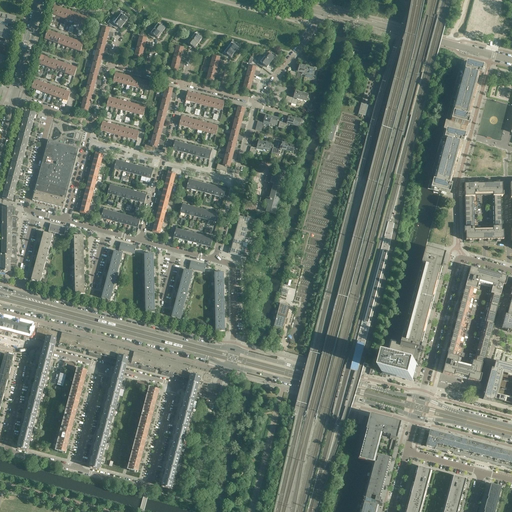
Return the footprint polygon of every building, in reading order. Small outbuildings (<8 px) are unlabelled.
[(480,10),(475,29),(491,34),(496,14),(487,12),(488,8),(493,10),(493,8),(497,9),(499,0),(484,0),(483,6),(486,7),(485,11),(480,10)] [(0,64),(1,61),(0,61),(0,37),(7,40),(10,28),(7,28),(8,24),(13,25),(15,17),(0,12),(0,64)] [(128,19),(124,16),(126,14),(123,12),(117,19),(124,24),(128,19)] [(120,29),(124,24),(117,19),(114,24),(113,23),(111,25),(116,30),(118,27),(120,29)] [(165,29),(161,26),(163,24),(160,22),(158,24),(154,29),(161,34),(165,29)] [(108,34),(110,28),(103,26),(101,32),(108,34)] [(157,39),(161,34),(154,29),(151,34),(150,33),(148,35),(153,39),(155,37),(157,39)] [(202,39),(198,36),(199,34),(197,32),(195,34),(191,39),(198,44),(202,39)] [(145,44),(147,38),(140,36),(138,42),(145,44)] [(194,49),(198,44),(191,39),(188,43),(187,43),(185,45),(190,49),(192,47),(194,49)] [(236,47),(234,45),(236,43),(233,41),(232,43),(231,43),(228,48),(234,53),(238,48),(236,47)] [(104,52),(105,46),(98,44),(96,50),(104,52)] [(182,54),(184,48),(177,46),(175,52),(182,54)] [(231,58),(234,53),(228,48),(224,53),(223,52),(221,55),(227,59),(228,56),(231,58)] [(274,58),(270,55),(272,53),(269,51),(268,53),(264,58),(271,63),(274,58)] [(141,62),(142,56),(135,54),(133,60),(141,62)] [(219,64),(220,57),(213,55),(211,62),(219,64)] [(101,64),(102,58),(95,56),(93,62),(101,64)] [(267,68),(271,63),(264,58),(260,62),(259,62),(257,64),(263,68),(264,66),(267,68)] [(466,63),(461,62),(427,189),(431,190),(449,195),(452,186),(450,186),(461,144),(463,145),(465,136),(460,135),(462,125),(467,126),(470,117),(468,117),(479,76),(481,76),(483,67),(470,64),(466,63)] [(178,72),(179,66),(172,64),(170,70),(178,72)] [(255,73),(256,67),(249,65),(247,71),(255,73)] [(306,74),(307,67),(299,65),(298,72),(303,73),(302,75),(305,75),(306,74)] [(313,76),(315,71),(316,71),(316,68),(314,68),(314,69),(307,67),(306,74),(313,76)] [(97,76),(99,70),(92,68),(90,74),(97,76)] [(214,82),(216,75),(208,73),(206,80),(214,82)] [(250,91),(252,85),(244,83),(243,89),(250,91)] [(93,94),(94,88),(87,86),(85,92),(93,94)] [(172,95),(173,89),(166,87),(164,93),(172,95)] [(300,100),(302,93),(295,91),(293,98),(300,100)] [(307,102),(308,95),(302,93),(300,100),(307,102)] [(88,112),(90,106),(82,104),(80,110),(88,112)] [(368,106),(361,104),(358,115),(365,117),(368,106)] [(244,114),(246,108),(238,106),(237,112),(244,114)] [(33,122),(35,114),(29,113),(29,112),(27,112),(26,112),(25,116),(24,116),(24,118),(24,119),(33,122)] [(270,124),(272,117),(265,115),(263,122),(270,124)] [(277,126),(279,119),(272,117),(270,124),(277,126)] [(293,126),(295,119),(288,117),(286,124),(293,126)] [(31,129),(33,123),(33,122),(24,119),(23,121),(22,122),(23,122),(22,127),(31,129)] [(300,127),(302,120),(295,119),(293,126),(300,127)] [(330,124),(327,139),(333,140),(337,126),(330,124)] [(30,136),(31,129),(22,127),(21,131),(20,130),(20,132),(20,134),(30,136)] [(28,144),(29,137),(30,136),(20,134),(19,135),(19,137),(18,141),(28,144)] [(26,151),(28,144),(18,141),(17,145),(16,145),(16,147),(17,147),(16,148),(26,151)] [(62,149),(64,145),(48,141),(47,145),(62,149)] [(157,149),(159,143),(151,141),(150,146),(150,147),(155,148),(157,149)] [(263,152),(263,150),(265,143),(258,141),(257,148),(257,149),(256,150),(263,152)] [(270,151),(271,147),(273,147),(274,145),(272,145),(272,144),(265,143),(263,150),(270,151)] [(286,151),(288,144),(282,143),(280,149),(286,151)] [(293,153),(295,146),(288,144),(286,151),(293,153)] [(61,154),(62,149),(47,145),(46,150),(61,154)] [(78,153),(79,149),(64,145),(62,149),(78,153)] [(24,158),(25,152),(26,151),(16,148),(16,150),(15,150),(15,151),(14,156),(24,158)] [(77,158),(78,153),(62,149),(61,154),(77,158)] [(60,158),(61,154),(46,150),(45,154),(60,158)] [(102,161),(103,155),(98,154),(96,153),(94,159),(102,161)] [(59,163),(60,158),(45,154),(43,159),(59,163)] [(75,162),(77,158),(61,154),(60,158),(75,162)] [(22,165),(24,158),(14,156),(13,160),(13,159),(12,161),(13,161),(12,163),(22,165)] [(74,167),(75,162),(60,158),(59,163),(74,167)] [(58,167),(59,163),(43,159),(42,163),(58,167)] [(230,168),(231,162),(224,160),(222,166),(227,167),(230,168)] [(20,173),(22,166),(22,165),(12,163),(12,164),(11,164),(11,166),(10,170),(20,173)] [(56,172),(58,167),(42,163),(41,168),(56,172)] [(73,171),(74,167),(59,163),(58,167),(73,171)] [(72,176),(73,171),(58,167),(56,172),(72,176)] [(55,177),(56,172),(41,168),(40,173),(55,177)] [(18,180),(20,173),(10,170),(9,174),(8,176),(9,176),(8,177),(18,180)] [(279,201),(283,186),(282,186),(285,173),(277,171),(275,179),(266,176),(265,182),(269,183),(265,198),(261,197),(260,202),(268,204),(266,212),(275,214),(278,201),(279,201)] [(71,181),(72,176),(56,172),(55,177),(71,181)] [(174,180),(176,174),(171,173),(168,172),(167,178),(174,180)] [(54,181),(55,177),(40,173),(39,177),(54,181)] [(16,187),(18,181),(18,180),(8,177),(8,179),(7,179),(7,180),(8,180),(6,185),(16,187)] [(53,186),(54,181),(39,177),(37,182),(53,186)] [(69,185),(71,181),(55,177),(54,181),(69,185)] [(68,190),(69,185),(54,181),(53,186),(68,190)] [(52,190),(53,186),(37,182),(36,186),(52,190)] [(502,184),(464,184),(464,197),(473,197),(474,197),(474,194),(493,194),(493,196),(500,196),(502,196),(502,184)] [(14,194),(16,187),(6,185),(5,189),(5,190),(5,192),(14,194)] [(50,195),(52,190),(36,186),(35,191),(50,195)] [(67,194),(68,190),(53,186),(52,190),(67,194)] [(66,199),(67,194),(52,190),(50,195),(66,199)] [(63,209),(66,199),(50,195),(35,191),(32,200),(63,209)] [(12,202),(14,195),(14,194),(5,192),(4,193),(3,195),(4,195),(3,199),(4,199),(4,200),(6,200),(12,202)] [(87,215),(89,209),(82,207),(80,213),(87,215)] [(12,215),(12,212),(12,208),(2,208),(1,208),(1,211),(2,211),(2,214),(3,215),(3,217),(1,218),(1,224),(12,224),(12,221),(12,217),(12,215)] [(241,252),(250,219),(240,216),(231,249),(230,248),(228,253),(251,259),(252,254),(241,252)] [(12,231),(12,228),(12,224),(1,224),(1,230),(2,231),(2,233),(1,234),(1,240),(12,240),(12,237),(12,233),(12,231)] [(56,233),(58,226),(51,224),(49,231),(49,232),(48,234),(52,235),(53,233),(56,233)] [(64,235),(66,228),(58,226),(56,233),(64,235)] [(160,234),(162,228),(154,226),(152,232),(160,234)] [(465,228),(465,240),(503,239),(503,231),(501,231),(501,227),(492,227),(492,231),(474,231),(474,227),(465,228)] [(49,251),(53,235),(52,235),(48,234),(44,233),(40,249),(49,251)] [(84,245),(83,240),(83,236),(74,236),(74,246),(84,245)] [(12,247),(12,244),(12,240),(1,240),(1,246),(2,247),(2,249),(1,250),(1,256),(11,256),(12,256),(12,253),(12,249),(12,247)] [(127,252),(129,245),(121,243),(119,250),(123,251),(127,252)] [(84,253),(84,249),(84,245),(74,246),(74,254),(84,253)] [(134,254),(136,247),(129,245),(127,252),(134,254)] [(44,267),(49,251),(40,249),(35,265),(44,267)] [(420,349),(444,261),(445,254),(425,249),(424,252),(400,344),(416,348),(420,349)] [(122,254),(118,253),(114,251),(110,267),(119,270),(123,254),(122,254)] [(84,262),(84,253),(74,254),(75,262),(84,262)] [(154,264),(154,259),(153,254),(144,255),(144,264),(154,264)] [(11,263),(11,260),(11,256),(1,256),(0,256),(0,259),(0,261),(0,262),(1,263),(1,265),(0,265),(0,273),(5,273),(6,273),(10,273),(10,272),(11,272),(11,269),(11,265),(11,263)] [(197,270),(199,263),(191,261),(189,268),(193,270),(197,270)] [(84,270),(84,265),(84,262),(75,262),(75,270),(84,270)] [(204,273),(206,265),(199,263),(197,270),(204,273)] [(154,280),(154,267),(154,264),(144,264),(145,280),(154,280)] [(40,283),(44,267),(35,265),(31,280),(40,283)] [(114,285),(119,270),(110,267),(106,283),(114,285)] [(507,278),(470,268),(465,287),(474,289),(477,290),(479,282),(493,285),(491,294),(492,294),(500,296),(503,285),(505,286),(507,278)] [(84,278),(84,270),(75,270),(75,278),(84,278)] [(192,272),(189,271),(184,270),(180,286),(189,288),(193,272),(192,272)] [(224,282),(224,277),(224,273),(214,273),(215,283),(224,282)] [(84,286),(84,282),(84,278),(75,278),(75,286),(84,286)] [(154,296),(154,284),(154,280),(145,280),(145,297),(154,296)] [(224,299),(224,286),(224,282),(215,283),(215,299),(224,299)] [(110,301),(114,285),(106,283),(101,299),(110,301)] [(84,294),(84,286),(75,286),(75,294),(84,294)] [(185,304),(189,288),(180,286),(176,302),(185,304)] [(155,313),(154,300),(154,296),(145,297),(145,313),(155,313)] [(224,315),(224,302),(224,299),(215,299),(215,315),(224,315)] [(183,312),(185,304),(176,302),(172,317),(180,320),(183,312)] [(279,309),(273,328),(283,331),(288,311),(281,309),(280,309),(279,309)] [(225,331),(224,318),(224,315),(215,315),(215,331),(225,331)] [(502,328),(511,331),(511,316),(507,315),(505,315),(502,328)] [(7,330),(10,321),(9,320),(7,319),(6,319),(2,318),(0,327),(0,328),(3,329),(6,330),(7,330)] [(15,332),(18,322),(14,321),(14,320),(11,321),(10,321),(7,330),(8,330),(12,331),(15,332)] [(23,334),(25,325),(24,324),(23,323),(22,323),(18,322),(15,332),(19,333),(22,334),(23,334)] [(31,336),(33,327),(30,326),(29,325),(29,324),(27,325),(25,325),(23,334),(24,335),(27,335),(31,336)] [(52,338),(53,332),(38,328),(36,338),(46,341),(47,337),(52,338)] [(68,347),(71,337),(71,336),(62,334),(62,335),(53,332),(52,338),(56,339),(55,344),(59,345),(58,348),(66,350),(67,347),(68,347)] [(77,349),(79,339),(80,338),(71,336),(71,337),(68,347),(69,347),(77,349)] [(51,358),(54,350),(54,348),(55,344),(56,339),(52,338),(47,337),(46,341),(46,343),(45,342),(45,345),(42,356),(41,359),(40,362),(41,362),(39,368),(48,370),(51,358)] [(97,355),(100,345),(100,344),(89,341),(80,338),(79,339),(77,349),(69,347),(69,350),(83,354),(84,351),(85,351),(86,350),(87,350),(88,351),(88,352),(90,353),(97,355)] [(412,364),(416,348),(400,344),(391,341),(387,357),(378,355),(374,371),(383,373),(412,381),(416,365),(412,364)] [(106,357),(108,347),(108,346),(100,344),(100,345),(97,355),(104,356),(106,357)] [(114,359),(117,349),(117,348),(108,346),(108,347),(106,357),(107,357),(114,359)] [(124,357),(125,351),(126,351),(117,348),(117,349),(114,359),(118,360),(119,356),(124,357)] [(131,364),(134,354),(134,353),(126,351),(125,351),(124,357),(128,358),(127,363),(131,364)] [(140,366),(143,356),(143,355),(134,353),(134,354),(131,364),(139,365),(140,366)] [(10,372),(14,357),(5,355),(1,369),(10,372)] [(149,368),(151,358),(151,357),(143,355),(143,356),(140,366),(141,366),(149,368)] [(456,357),(448,355),(443,374),(480,383),(482,375),(480,375),(483,364),(473,361),(471,369),(457,365),(459,358),(456,357)] [(126,367),(126,366),(127,363),(128,358),(124,357),(119,356),(118,360),(118,362),(117,362),(117,364),(113,378),(112,381),(113,381),(111,387),(120,389),(123,377),(126,367)] [(169,374),(171,364),(172,363),(162,360),(151,357),(151,358),(149,368),(156,370),(158,370),(158,369),(159,369),(160,370),(160,371),(162,372),(169,374)] [(484,395),(483,399),(494,402),(511,407),(511,366),(495,362),(494,367),(493,370),(492,369),(491,372),(490,372),(489,376),(489,377),(488,380),(487,385),(486,387),(485,392),(484,395)] [(178,376),(180,366),(180,365),(172,363),(171,364),(169,374),(176,375),(178,376)] [(186,378),(189,368),(189,367),(180,365),(180,366),(178,376),(179,376),(186,378)] [(45,383),(48,370),(39,368),(38,373),(37,373),(37,375),(37,376),(36,381),(45,383)] [(210,384),(212,375),(210,374),(211,374),(189,368),(186,378),(190,379),(191,375),(200,378),(199,382),(208,384),(208,383),(210,384)] [(0,383),(7,385),(10,372),(1,369),(0,374),(0,383)] [(84,383),(86,376),(87,372),(79,369),(76,381),(84,383)] [(60,373),(61,371),(55,370),(53,382),(58,383),(58,385),(64,386),(66,374),(60,373)] [(192,408),(198,388),(199,382),(200,378),(191,375),(190,379),(190,381),(189,381),(189,383),(187,392),(186,394),(185,397),(184,400),(185,400),(183,406),(192,408)] [(41,397),(45,383),(36,381),(34,386),(33,389),(34,389),(32,395),(41,397)] [(81,395),(83,388),(84,383),(76,381),(73,393),(81,395)] [(117,402),(120,389),(111,387),(110,392),(109,392),(109,394),(109,395),(108,400),(117,402)] [(156,403),(158,395),(159,391),(151,388),(148,400),(156,403)] [(78,407),(80,400),(81,395),(73,393),(69,404),(78,407)] [(38,411),(41,397),(32,395),(31,400),(30,400),(29,403),(30,403),(29,408),(38,411)] [(113,416),(117,402),(108,400),(106,405),(105,408),(106,408),(104,414),(113,416)] [(153,414),(155,407),(156,403),(148,400),(145,412),(153,414)] [(75,418),(77,411),(78,407),(69,404),(66,416),(75,418)] [(189,421),(192,408),(183,406),(182,411),(181,411),(181,413),(181,414),(180,419),(189,421)] [(34,424),(38,411),(29,408),(27,414),(27,413),(26,416),(25,422),(34,424)] [(209,431),(213,411),(207,410),(203,430),(209,431)] [(150,426),(152,419),(153,414),(145,412),(142,423),(150,426)] [(110,429),(113,416),(104,414),(103,419),(102,419),(101,422),(102,422),(101,427),(110,429)] [(377,511),(379,507),(377,506),(378,503),(379,504),(401,423),(398,423),(370,415),(366,429),(358,459),(369,462),(355,511),(377,511)] [(72,430),(74,423),(75,418),(66,416),(63,428),(72,430)] [(185,435),(189,421),(180,419),(178,424),(177,427),(178,427),(176,433),(185,435)] [(30,438),(34,424),(25,422),(24,427),(23,427),(22,430),(23,430),(21,435),(30,438)] [(147,437),(149,430),(150,426),(142,423),(138,435),(147,437)] [(106,443),(110,429),(101,427),(99,433),(99,432),(98,435),(97,441),(106,443)] [(69,441),(71,434),(72,430),(63,428),(60,439),(69,441)] [(511,452),(456,438),(430,431),(426,446),(447,452),(447,453),(448,454),(451,455),(452,455),(453,454),(511,469),(511,452)] [(182,449),(185,435),(176,433),(175,438),(174,438),(174,441),(173,446),(182,449)] [(27,451),(30,438),(21,435),(20,441),(19,441),(19,443),(19,446),(18,449),(27,451)] [(144,449),(146,442),(147,437),(138,435),(135,447),(144,449)] [(66,453),(68,446),(69,441),(60,439),(57,451),(66,453)] [(102,457),(106,443),(97,441),(96,446),(95,446),(94,449),(95,449),(93,454),(102,457)] [(178,462),(182,449),(173,446),(171,452),(171,451),(170,454),(169,460),(178,462)] [(141,461),(143,453),(144,449),(135,447),(132,458),(141,461)] [(99,470),(102,457),(93,454),(92,460),(91,460),(91,462),(91,465),(90,468),(99,470)] [(138,472),(140,465),(141,461),(132,458),(129,470),(138,472)] [(174,476),(178,462),(169,460),(168,465),(167,465),(166,468),(167,468),(165,473),(174,476)] [(417,469),(416,473),(414,479),(415,479),(414,481),(415,481),(413,488),(412,488),(413,488),(411,495),(409,502),(408,509),(407,509),(406,511),(419,511),(431,470),(418,467),(418,469),(417,469)] [(171,489),(174,476),(165,473),(164,479),(163,479),(163,481),(162,487),(171,489)] [(456,511),(457,511),(458,511),(457,511),(458,506),(459,506),(459,505),(460,501),(460,500),(461,496),(462,496),(462,495),(461,495),(463,490),(464,491),(466,480),(453,476),(443,511),(456,511)] [(497,502),(501,488),(491,485),(488,499),(497,502)] [(494,511),(497,502),(488,499),(484,511),(494,511)]
